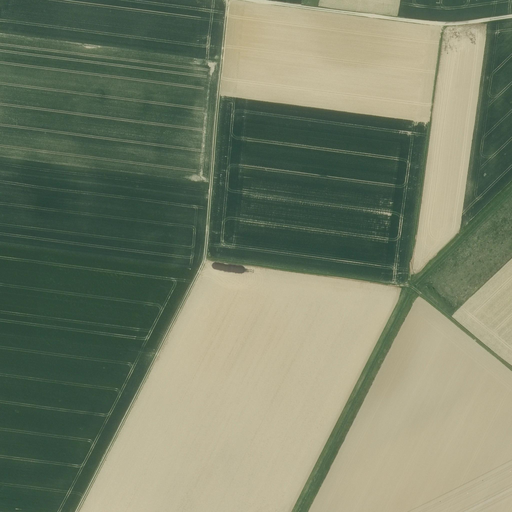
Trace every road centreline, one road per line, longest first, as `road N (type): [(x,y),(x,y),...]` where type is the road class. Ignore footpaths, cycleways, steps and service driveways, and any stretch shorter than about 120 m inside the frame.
road 1 (track): [(228,0),(206,258),(77,511)]
road 2 (track): [(206,258),(415,287),(511,366)]
road 3 (track): [(511,20),(442,26),(245,0)]
road 4 (track): [(442,26),(406,285)]
